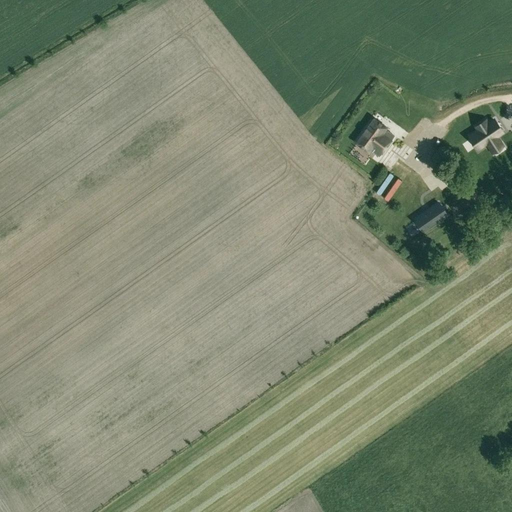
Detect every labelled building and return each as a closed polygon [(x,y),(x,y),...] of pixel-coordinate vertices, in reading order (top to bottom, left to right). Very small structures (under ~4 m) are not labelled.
[(409,123),(419,121),(418,113),(407,116),(409,123)] [(394,137),(385,130),(387,127),(373,118),(356,142),(369,151),(370,150),(380,157),(394,137)] [(478,130),(470,135),(473,139),(472,140),(473,140),(475,143),(475,144),(476,144),(478,148),(486,143),(488,146),(492,152),(502,145),(498,139),(496,136),(502,132),(500,128),(499,128),(497,124),(497,123),(497,124),(494,120),(488,123),(486,120),(476,127),(478,130)] [(412,193),(423,167),(398,156),(389,177),(397,180),(395,185),(412,193)] [(439,202),(417,218),(425,231),(448,215),(439,202)]
